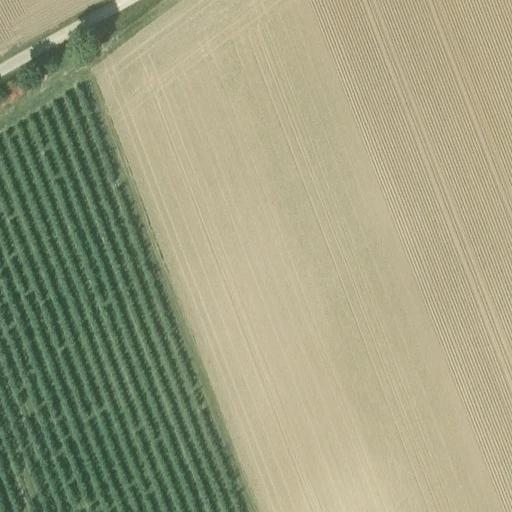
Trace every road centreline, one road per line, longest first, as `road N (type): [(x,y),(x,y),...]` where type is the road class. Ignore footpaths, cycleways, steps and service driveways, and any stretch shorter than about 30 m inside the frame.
road 1 (track): [(169,0),(0,110)]
road 2 (track): [(0,76),(129,0)]
